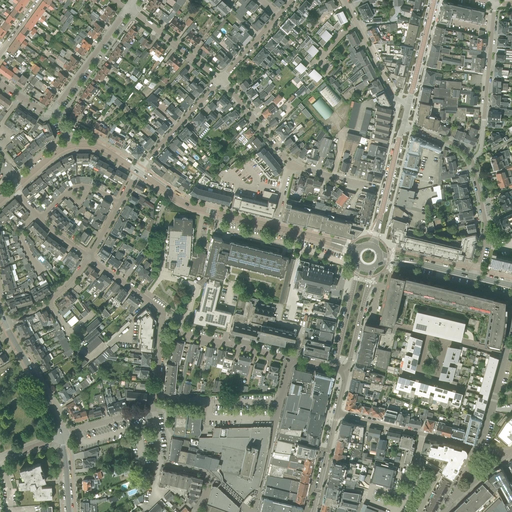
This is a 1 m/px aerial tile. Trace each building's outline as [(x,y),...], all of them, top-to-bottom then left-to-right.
[(19,2),(18,1),(16,0),(11,0),(12,1),(14,3),(12,6),(13,8),(15,9),(20,12),(24,6),(19,2)] [(220,11),(226,4),(224,2),(225,1),(223,0),(221,0),(215,6),(220,11)] [(238,14),(251,0),(238,0),(238,1),(241,4),(235,11),(238,14)] [(252,14),(258,7),(259,6),(258,6),(251,0),(238,14),(241,17),(248,10),(252,14)] [(308,8),(311,6),(310,5),(306,0),(300,6),(300,5),(298,7),(298,8),(303,13),(301,14),(306,19),(310,14),(305,10),(308,7),(308,8)] [(320,11),(335,3),(333,0),(329,0),(324,3),(325,4),(317,8),(315,10),(317,13),(320,12),(320,11)] [(369,3),(372,3),(371,0),(364,0),(362,1),(363,4),(358,7),(359,9),(359,10),(360,12),(361,13),(370,9),(369,9),(370,8),(369,3)] [(422,9),(423,3),(409,0),(407,0),(407,2),(413,4),(413,6),(422,9)] [(46,8),(48,5),(43,1),(38,7),(43,10),(45,7),(46,8)] [(154,9),(156,6),(150,2),(146,7),(154,13),(155,11),(154,9)] [(176,12),(181,6),(176,2),(172,8),(176,12)] [(482,17),(483,14),(484,11),(471,8),(457,4),(457,5),(453,4),(453,3),(448,2),(448,3),(446,3),(446,2),(442,2),(442,3),(441,3),(441,5),(441,8),(440,8),(438,15),(436,22),(437,22),(436,26),(444,28),(444,27),(444,26),(447,27),(448,24),(450,25),(452,18),(480,25),(481,21),(482,21),(483,17),(482,17)] [(329,11),(332,10),(337,7),(335,3),(320,11),(320,12),(317,13),(318,16),(322,14),(321,13),(328,10),(329,11)] [(225,15),(231,7),(229,5),(228,6),(226,4),(220,11),(225,15)] [(116,11),(108,5),(106,8),(105,7),(104,8),(102,9),(102,10),(103,11),(111,17),(116,11)] [(418,24),(421,9),(412,7),(412,8),(401,5),(400,10),(407,12),(407,15),(405,14),(405,17),(400,16),(399,19),(404,21),(418,24)] [(41,14),(44,11),(43,10),(38,7),(34,13),(39,17),(41,14)] [(15,18),(20,12),(15,9),(13,8),(11,11),(12,11),(10,14),(15,18)] [(370,9),(361,13),(364,20),(367,18),(367,19),(373,17),(372,16),(373,15),(372,14),(374,13),(374,9),(370,9)] [(270,17),(268,15),(263,10),(261,13),(262,14),(259,16),(257,18),(260,20),(261,18),(265,22),(270,17)] [(111,17),(103,11),(99,17),(107,23),(111,17)] [(304,19),(301,15),(301,14),(298,11),(295,14),(294,13),(289,18),(293,21),(295,23),(298,26),(304,19)] [(338,20),(333,27),(336,30),(337,30),(342,24),(342,23),(347,20),(342,11),(335,14),(338,20)] [(37,20),(39,17),(34,13),(29,19),(34,23),(36,20),(37,20)] [(161,16),(160,18),(167,24),(171,18),(164,13),(161,16)] [(244,20),(236,13),(234,15),(242,23),(244,20)] [(15,18),(10,14),(5,21),(6,21),(11,25),(15,18)] [(69,24),(74,17),(71,14),(68,18),(65,22),(69,24)] [(65,22),(68,18),(64,16),(60,22),(63,25),(65,22)] [(175,21),(177,19),(174,17),(168,25),(174,29),(179,23),(175,21)] [(11,25),(6,21),(2,18),(0,21),(0,26),(1,27),(6,31),(11,25)] [(259,29),(264,23),(260,20),(257,18),(254,20),(255,21),(251,26),(253,28),(255,25),(259,29)] [(32,26),(34,23),(29,19),(25,25),(30,29),(32,26)] [(219,31),(227,21),(224,19),(216,28),(219,31)] [(294,24),(292,22),(288,19),(285,23),(295,33),(297,34),(299,32),(293,26),(294,24)] [(416,32),(417,25),(404,22),(402,21),(402,24),(401,28),(404,29),(407,30),(416,32)] [(63,32),(69,24),(65,22),(63,25),(60,30),(63,32)] [(103,28),(99,25),(95,22),(94,25),(95,26),(93,29),(99,34),(103,28)] [(181,25),(179,23),(174,29),(179,33),(185,26),(182,24),(181,25)] [(248,29),(241,23),(238,27),(242,30),(240,32),(239,33),(240,33),(248,41),(252,36),(246,31),(248,29)] [(295,33),(285,23),(281,27),(287,33),(288,31),(295,37),(297,34),(295,33)] [(327,31),(329,29),(324,24),(315,33),(316,33),(317,32),(320,36),(323,38),(318,42),(322,46),(329,39),(328,38),(331,35),(327,31)] [(30,30),(30,29),(25,25),(20,31),(25,35),(26,35),(26,36),(28,33),(30,30)] [(131,28),(127,33),(133,38),(137,32),(134,30),(136,27),(133,25),(131,28)] [(444,30),(444,28),(436,26),(436,25),(434,32),(443,34),(443,33),(451,35),(452,32),(444,30)] [(377,28),(374,27),(367,31),(370,36),(377,33),(379,32),(377,28)] [(95,39),(99,34),(93,29),(91,28),(87,33),(95,39)] [(286,34),(280,29),(276,33),(287,42),(289,45),(293,41),(289,38),(288,39),(284,36),(286,34)] [(414,38),(416,32),(407,30),(404,29),(402,35),(403,36),(414,38)] [(80,32),(77,30),(75,32),(82,38),(84,35),(80,32)] [(195,36),(192,33),(193,32),(191,30),(188,34),(185,38),(190,42),(195,36)] [(248,41),(240,33),(239,33),(240,32),(237,30),(235,32),(236,32),(233,35),(244,45),(248,41)] [(23,38),(25,35),(20,31),(16,38),(21,42),(23,38)] [(359,42),(357,38),(354,31),(346,35),(352,46),(359,42)] [(442,36),(443,34),(434,32),(433,37),(450,41),(450,38),(442,36)] [(129,44),(133,38),(127,33),(123,39),(121,42),(124,44),(125,41),(129,44)] [(221,40),(213,33),(210,37),(213,40),(218,44),(221,40)] [(287,42),(276,33),(272,37),(278,42),(280,40),(285,45),(287,42)] [(380,38),(377,33),(370,36),(372,40),(373,42),(376,40),(380,38)] [(485,44),(485,38),(478,38),(478,35),(473,34),(472,39),(473,39),(470,39),(469,42),(485,44)] [(236,42),(228,35),(226,38),(227,39),(234,45),(236,42)] [(510,49),(511,49),(511,35),(506,35),(506,39),(498,39),(498,40),(497,40),(497,41),(498,42),(497,45),(502,45),(501,47),(510,47),(510,49)] [(138,42),(147,49),(151,43),(149,41),(145,38),(142,36),(138,42)] [(198,38),(195,36),(190,42),(195,46),(201,38),(199,36),(198,38)] [(413,45),(414,38),(403,36),(401,42),(413,45)] [(208,46),(213,40),(210,37),(205,43),(208,46)] [(19,45),(21,42),(16,38),(11,44),(19,49),(21,46),(19,45)] [(91,45),(87,42),(82,38),(78,43),(81,46),(87,50),(91,45)] [(281,46),(277,43),(275,41),(271,38),(268,42),(278,52),(281,55),(284,52),(280,49),(279,48),(281,46)] [(311,39),(311,38),(302,48),(303,47),(307,50),(307,51),(309,53),(305,57),(304,57),(309,61),(316,54),(315,53),(318,50),(314,46),(316,44),(318,45),(311,39)] [(239,49),(235,46),(234,45),(227,39),(224,42),(231,48),(228,50),(235,56),(238,52),(237,51),(239,49)] [(155,53),(160,46),(155,42),(149,50),(151,52),(152,50),(155,53)] [(278,52),(268,42),(264,46),(270,51),(271,50),(276,54),(278,52)] [(32,50),(26,45),(22,43),(21,45),(31,52),(32,50)] [(211,48),(208,46),(205,43),(201,47),(207,53),(211,48)] [(430,49),(430,50),(439,52),(441,52),(445,53),(446,50),(442,49),(442,46),(440,45),(436,44),(431,43),(430,49)] [(16,53),(19,49),(11,44),(7,50),(11,53),(12,54),(15,55),(16,56),(17,54),(16,53)] [(124,51),(120,48),(122,46),(120,44),(118,47),(117,46),(113,52),(119,57),(124,51)] [(410,55),(412,48),(404,46),(396,46),(393,45),(393,53),(402,53),(410,55)] [(83,56),(87,50),(81,46),(79,49),(77,47),(75,50),(83,56)] [(160,46),(155,53),(154,54),(159,58),(165,50),(160,46)] [(269,53),(267,51),(263,47),(259,51),(270,61),(273,64),(276,61),(273,58),(268,54),(269,53)] [(366,56),(363,49),(356,52),(354,49),(351,52),(354,59),(357,57),(359,60),(366,56)] [(145,60),(150,53),(146,50),(140,56),(145,60)] [(429,54),(428,60),(437,62),(438,59),(438,58),(442,59),(442,57),(442,56),(440,55),(441,52),(439,52),(430,50),(429,54)] [(231,60),(227,57),(221,51),(217,55),(227,64),(231,60)] [(270,61),(259,51),(256,55),(262,61),(263,59),(268,63),(270,61)] [(115,62),(119,57),(113,52),(109,58),(107,61),(110,62),(112,60),(115,62)] [(442,56),(442,57),(442,59),(438,58),(438,59),(441,60),(441,62),(458,66),(463,67),(464,56),(461,55),(453,55),(445,53),(441,52),(440,55),(442,56)] [(480,57),(480,53),(469,52),(469,54),(476,56),(476,57),(472,57),(472,64),(483,64),(483,58),(484,58),(480,57)] [(408,65),(410,55),(402,53),(393,53),(388,53),(385,53),(382,53),(382,57),(381,56),(380,56),(383,61),(396,63),(397,62),(408,65)] [(511,58),(504,58),(505,54),(497,53),(497,54),(496,55),(496,56),(496,57),(496,60),(500,60),(500,62),(511,62),(511,58)] [(15,60),(21,64),(24,59),(19,55),(15,60)] [(79,61),(75,58),(71,55),(69,58),(71,59),(69,62),(75,67),(79,61)] [(171,65),(176,59),(171,55),(165,63),(167,65),(168,63),(171,65)] [(227,64),(217,55),(215,57),(213,59),(217,63),(218,63),(223,68),(227,64)] [(261,61),(262,61),(256,55),(252,60),(258,65),(259,63),(264,68),(266,65),(261,61)] [(333,58),(339,64),(341,61),(335,55),(333,58)] [(302,72),(306,67),(300,62),(302,61),(297,56),(293,60),(293,61),(294,60),(298,64),(295,68),(292,72),(291,71),(296,76),(300,80),(307,72),(306,72),(304,74),(302,72)] [(362,65),(369,62),(366,56),(359,60),(360,61),(355,65),(356,66),(358,69),(362,65)] [(181,63),(176,59),(171,65),(169,69),(172,71),(173,69),(175,71),(181,63)] [(428,60),(426,66),(431,67),(439,69),(441,62),(441,60),(438,59),(437,62),(428,60)] [(155,68),(160,62),(157,60),(152,66),(153,66),(148,72),(151,75),(156,69),(155,68)] [(7,69),(9,67),(5,64),(6,63),(4,61),(2,65),(1,64),(0,66),(0,71),(4,74),(7,69)] [(75,67),(69,62),(67,61),(65,64),(63,67),(71,72),(75,67)] [(405,76),(408,65),(397,62),(396,63),(383,61),(388,72),(405,76)] [(110,70),(108,68),(107,67),(108,64),(106,62),(104,65),(100,71),(106,75),(110,70)] [(361,75),(365,73),(373,69),(370,63),(363,67),(358,71),(349,79),(352,83),(361,76),(361,75)] [(334,76),(342,68),(339,64),(331,73),(334,76)] [(509,69),(509,67),(510,67),(510,64),(503,64),(503,66),(495,65),(494,71),(511,72),(511,69),(509,70),(509,69)] [(35,74),(40,67),(36,65),(31,71),(35,74)] [(185,67),(179,74),(187,81),(190,78),(185,74),(188,71),(185,67)] [(131,73),(139,77),(142,73),(134,68),(131,73)] [(10,79),(14,73),(7,69),(4,74),(10,79)] [(319,78),(321,76),(313,69),(312,70),(311,69),(307,73),(313,79),(307,87),(306,86),(311,92),(323,80),(322,81),(319,78)] [(367,81),(372,78),(377,76),(373,69),(365,73),(367,75),(361,78),(363,81),(356,85),(354,87),(358,91),(368,83),(367,81)] [(272,80),(277,75),(274,72),(275,72),(273,70),(268,75),(270,77),(270,78),(272,80)] [(442,74),(430,71),(426,70),(424,76),(440,80),(442,74)] [(102,81),(106,75),(100,71),(95,76),(96,77),(94,79),(96,81),(98,78),(102,81)] [(67,78),(63,75),(59,72),(57,75),(59,76),(57,79),(63,83),(67,78)] [(402,88),(405,76),(388,72),(395,86),(402,88)] [(16,83),(19,78),(17,76),(14,73),(10,79),(16,83)] [(27,78),(25,77),(22,75),(20,78),(19,78),(16,83),(22,87),(26,82),(25,82),(27,78)] [(160,79),(167,84),(170,80),(164,75),(160,79)] [(461,82),(456,81),(440,80),(424,76),(423,83),(434,86),(435,83),(439,84),(438,87),(459,90),(460,90),(461,82)] [(35,77),(29,84),(29,85),(33,87),(39,79),(35,77)] [(59,89),(63,83),(57,79),(54,82),(53,81),(51,83),(55,86),(59,89)] [(368,90),(381,84),(378,79),(371,82),(372,84),(367,87),(368,90)] [(39,81),(38,82),(43,85),(42,85),(46,88),(48,86),(40,80),(39,81)] [(198,84),(193,80),(190,84),(200,93),(204,89),(203,88),(206,85),(201,81),(198,84)] [(249,85),(248,83),(245,80),(239,84),(243,90),(249,85)] [(98,85),(95,83),(92,81),(90,84),(90,83),(86,89),(92,94),(95,96),(99,90),(96,88),(98,85)] [(137,81),(134,87),(139,90),(142,84),(137,81)] [(258,90),(256,87),(259,84),(257,81),(248,89),(249,90),(246,92),(250,98),(256,93),(256,92),(258,90)] [(270,81),(269,83),(270,83),(264,90),(268,93),(275,85),(270,81)] [(340,85),(336,81),(331,84),(335,89),(337,88),(340,85)] [(190,84),(188,86),(192,90),(191,92),(196,97),(200,93),(190,84)] [(327,84),(319,92),(332,107),(340,100),(327,84)] [(384,90),(383,88),(381,84),(368,90),(365,93),(365,94),(370,92),(370,93),(372,91),(374,95),(375,95),(384,90)] [(303,85),(294,94),(297,97),(303,91),(305,92),(305,91),(307,89),(303,85)] [(346,94),(353,87),(352,86),(344,92),(346,94)] [(459,90),(438,87),(434,87),(433,89),(422,86),(420,93),(432,96),(432,102),(434,102),(435,102),(440,103),(457,105),(459,90)] [(158,87),(153,93),(156,95),(162,90),(158,87)] [(55,94),(51,91),(47,89),(45,91),(43,94),(45,95),(51,100),(55,94)] [(88,99),(92,94),(86,89),(82,95),(80,98),(83,100),(85,97),(88,99)] [(179,95),(189,105),(194,100),(188,95),(186,97),(184,95),(185,94),(178,89),(176,92),(179,95)] [(384,90),(375,95),(376,97),(375,98),(378,102),(379,102),(380,104),(387,105),(390,104),(383,90),(384,90)] [(463,90),(463,94),(466,94),(466,95),(465,103),(476,104),(477,96),(473,96),(473,94),(473,92),(473,91),(472,91),(463,90)] [(264,91),(256,98),(252,101),(256,107),(263,102),(261,99),(267,95),(264,91)] [(152,93),(146,100),(151,105),(155,109),(159,105),(157,103),(155,102),(156,101),(158,98),(157,97),(152,93)] [(432,96),(420,93),(419,100),(428,101),(432,102),(432,96)] [(278,94),(272,101),(276,104),(282,98),(278,94)] [(47,106),(51,100),(45,95),(42,98),(41,97),(39,100),(47,106)] [(113,95),(106,103),(109,106),(116,97),(113,95)] [(189,105),(179,95),(178,97),(182,101),(180,104),(185,109),(189,105)] [(217,106),(219,103),(224,107),(222,109),(225,112),(228,109),(225,106),(229,101),(223,95),(217,101),(215,104),(212,102),(208,106),(212,111),(217,106)] [(268,99),(263,103),(265,106),(271,101),(274,97),(272,95),(268,99)] [(7,107),(11,102),(7,99),(5,97),(0,104),(4,106),(2,108),(5,111),(7,107)] [(311,105),(325,120),(333,112),(320,97),(311,105)] [(84,106),(82,105),(80,104),(82,101),(79,100),(77,103),(77,102),(74,108),(80,112),(82,113),(84,110),(82,109),(84,106)] [(417,117),(415,124),(425,126),(425,127),(428,128),(430,128),(430,129),(437,130),(438,126),(439,119),(434,118),(433,118),(434,117),(433,117),(430,117),(431,114),(428,114),(428,113),(430,113),(430,111),(428,110),(430,104),(419,102),(417,108),(416,112),(416,114),(417,114),(417,117)] [(183,112),(179,108),(177,106),(175,109),(171,104),(169,107),(179,116),(183,112)] [(278,111),(275,107),(273,104),(265,109),(262,112),(263,113),(262,114),(265,118),(266,117),(269,115),(271,113),(273,115),(275,113),(276,112),(278,111)] [(391,109),(386,108),(385,108),(385,107),(381,106),(381,107),(375,105),(375,106),(376,106),(375,111),(390,115),(390,114),(392,115),(393,114),(394,113),(394,112),(394,111),(393,110),(392,110),(391,109)] [(16,119),(22,111),(21,110),(21,109),(18,107),(12,114),(15,116),(14,117),(16,119)] [(179,116),(169,107),(167,109),(164,112),(171,118),(172,117),(175,120),(179,116)] [(445,112),(455,113),(456,113),(456,117),(459,117),(460,107),(457,108),(457,107),(450,107),(440,107),(439,119),(439,123),(440,123),(437,131),(446,135),(449,126),(447,125),(450,119),(445,117),(445,112)] [(465,115),(466,108),(465,108),(460,107),(459,117),(456,117),(455,120),(465,121),(465,115)] [(502,109),(500,108),(489,107),(488,119),(500,121),(501,111),(502,111),(502,109)] [(77,118),(80,112),(74,108),(70,115),(69,118),(72,119),(73,116),(77,118)] [(279,118),(281,117),(279,114),(280,114),(283,112),(279,108),(278,110),(278,111),(276,112),(275,113),(273,115),(272,116),(274,118),(269,122),(269,123),(272,127),(276,124),(278,123),(281,120),(279,118)] [(473,116),(474,109),(466,108),(465,115),(473,116)] [(234,119),(235,118),(239,114),(239,113),(238,112),(237,112),(235,109),(231,113),(230,112),(222,118),(221,117),(212,126),(215,129),(219,126),(228,119),(231,123),(234,120),(234,119)] [(27,114),(27,113),(24,111),(23,112),(22,111),(16,119),(16,120),(20,123),(20,122),(21,123),(22,121),(23,120),(27,114)] [(165,117),(159,112),(158,111),(155,113),(161,118),(163,119),(165,117)] [(207,121),(210,118),(213,120),(217,116),(211,111),(206,117),(206,115),(205,114),(204,114),(203,115),(200,112),(196,116),(207,126),(210,124),(207,121)] [(388,121),(389,118),(390,119),(391,116),(390,115),(375,111),(374,113),(376,113),(374,119),(375,120),(374,125),(388,129),(389,124),(388,123),(388,121)] [(32,117),(31,116),(31,115),(28,113),(27,113),(27,114),(23,120),(27,123),(32,117)] [(31,128),(37,120),(35,119),(36,119),(36,118),(32,116),(32,117),(27,123),(30,126),(29,127),(31,128)] [(207,126),(196,116),(192,120),(198,126),(201,128),(202,127),(204,129),(207,126)] [(243,118),(239,121),(232,127),(234,129),(239,126),(240,128),(247,122),(243,118)] [(161,124),(160,122),(157,119),(155,121),(165,131),(169,127),(163,122),(161,124)] [(165,131),(155,121),(153,120),(151,122),(158,128),(156,130),(161,135),(165,131)] [(112,133),(117,125),(118,122),(117,121),(114,124),(113,125),(110,131),(112,133)] [(279,134),(291,125),(293,123),(290,121),(283,127),(281,125),(275,130),(279,134)] [(51,130),(48,123),(45,124),(44,123),(42,124),(41,122),(37,128),(40,130),(44,128),(46,132),(46,133),(51,130)] [(98,134),(102,127),(99,125),(100,124),(97,122),(92,131),(98,134)] [(155,130),(151,126),(151,127),(148,124),(145,126),(153,133),(155,130)] [(473,128),(474,125),(472,124),(471,127),(470,127),(467,133),(466,133),(462,141),(468,143),(474,128),(473,128)] [(293,128),(291,125),(279,134),(282,139),(286,136),(289,134),(287,132),(293,128)] [(387,137),(388,131),(389,129),(388,129),(374,125),(374,126),(375,126),(373,133),(374,133),(373,139),(386,142),(388,137),(387,137)] [(458,125),(455,133),(453,137),(460,140),(463,132),(459,130),(461,127),(458,125)] [(475,137),(478,130),(475,129),(476,126),(474,125),(473,128),(474,128),(468,143),(474,145),(477,137),(475,137)] [(153,133),(145,126),(143,129),(150,136),(153,133)] [(104,137),(109,129),(106,127),(105,129),(102,127),(98,134),(104,137)] [(198,141),(190,134),(192,132),(186,127),(182,131),(195,143),(198,141)] [(250,127),(245,131),(244,131),(237,139),(240,141),(244,137),(247,139),(248,138),(254,133),(254,132),(254,131),(253,130),(252,130),(250,127)] [(319,143),(326,133),(323,128),(316,138),(318,140),(317,142),(319,143)] [(55,138),(51,130),(46,133),(46,132),(45,133),(44,134),(42,132),(38,136),(39,138),(45,144),(45,145),(48,142),(48,141),(49,140),(51,139),(51,140),(55,139),(55,138)] [(114,143),(119,133),(120,133),(116,131),(113,134),(112,133),(109,140),(114,143)] [(155,142),(151,138),(149,136),(148,138),(140,131),(138,133),(151,146),(155,142)] [(195,143),(182,131),(178,135),(187,144),(189,142),(194,147),(197,145),(195,143)] [(151,146),(138,133),(136,132),(135,134),(142,140),(140,143),(144,147),(148,150),(151,146)] [(238,134),(236,132),(228,140),(231,142),(238,134)] [(503,139),(502,137),(503,136),(503,135),(504,135),(503,134),(503,133),(502,133),(501,133),(500,134),(499,132),(497,132),(496,134),(495,133),(493,133),(492,133),(491,136),(489,136),(489,140),(490,143),(491,143),(492,142),(493,144),(492,145),(494,143),(495,144),(498,142),(503,139)] [(128,136),(126,135),(125,137),(119,133),(114,143),(120,146),(121,143),(124,145),(125,143),(126,140),(128,136)] [(325,158),(331,139),(326,133),(319,143),(316,146),(314,148),(317,149),(320,150),(319,155),(325,158)] [(358,143),(361,137),(361,136),(359,136),(352,134),(347,133),(345,140),(358,143)] [(257,137),(256,137),(255,138),(253,135),(250,139),(245,144),(247,145),(249,144),(255,151),(257,150),(261,147),(259,145),(261,143),(257,137)] [(293,142),(295,141),(293,138),(295,138),(293,135),(290,138),(284,142),(288,147),(294,142),(293,142)] [(20,141),(16,136),(11,140),(13,142),(15,144),(16,145),(20,141)] [(422,140),(422,139),(419,138),(410,136),(409,141),(421,144),(422,140)] [(182,143),(180,140),(176,137),(172,142),(183,152),(184,151),(185,150),(180,145),(182,143)] [(45,144),(39,138),(35,141),(40,147),(39,147),(41,149),(44,146),(44,145),(45,144)] [(40,147),(35,141),(34,140),(30,144),(35,150),(36,151),(39,149),(39,148),(39,147),(40,147)] [(145,150),(140,146),(134,141),(133,140),(129,145),(125,149),(128,153),(129,151),(133,148),(141,154),(145,150)] [(183,152),(172,142),(168,146),(174,152),(176,150),(181,154),(183,152)] [(301,151),(299,148),(304,145),(302,142),(297,146),(296,144),(289,149),(293,154),(294,153),(296,156),(300,153),(299,152),(301,151)] [(35,150),(30,144),(29,143),(24,146),(26,148),(25,148),(26,149),(27,149),(32,155),(34,153),(35,152),(34,151),(35,150)] [(371,144),(370,149),(372,149),(370,156),(373,156),(374,155),(375,156),(375,155),(379,156),(384,157),(385,153),(386,148),(377,145),(371,144)] [(311,162),(314,148),(316,146),(312,146),(312,145),(310,154),(307,153),(303,159),(306,160),(306,161),(306,162),(309,162),(309,161),(311,162)] [(417,159),(420,148),(408,146),(405,156),(417,159)] [(263,147),(256,153),(260,157),(261,156),(260,156),(266,151),(266,150),(263,147)] [(304,147),(301,152),(298,156),(302,159),(308,150),(304,147)] [(361,153),(363,149),(357,147),(353,158),(355,159),(359,160),(361,153)] [(133,148),(129,151),(136,158),(138,158),(141,154),(133,148)] [(172,154),(170,152),(166,148),(162,153),(168,158),(175,164),(178,160),(174,158),(175,156),(172,154)] [(32,155),(27,149),(26,149),(22,153),(27,159),(28,160),(31,157),(31,156),(32,155)] [(266,151),(260,156),(261,156),(264,160),(270,154),(267,150),(266,151)] [(504,151),(497,153),(498,156),(492,158),(493,163),(493,164),(495,170),(498,169),(498,168),(500,167),(504,166),(509,165),(504,151)] [(328,152),(325,165),(331,167),(333,160),(331,159),(332,153),(328,152)] [(27,159),(22,153),(18,156),(23,162),(24,163),(27,161),(27,160),(26,160),(27,159)] [(88,162),(90,154),(88,154),(88,153),(82,153),(82,161),(82,164),(88,164),(88,162)] [(166,161),(168,158),(162,153),(158,157),(164,163),(170,167),(172,164),(166,161)] [(342,161),(340,170),(345,171),(347,170),(347,167),(348,167),(349,164),(349,163),(350,159),(348,158),(349,154),(348,154),(344,153),(342,161)] [(374,160),(369,158),(366,158),(367,155),(361,153),(359,160),(368,162),(382,165),(384,159),(383,159),(375,157),(374,160)] [(94,167),(98,159),(99,157),(93,154),(93,155),(90,154),(88,162),(88,164),(88,165),(93,168),(94,167)] [(270,154),(264,160),(267,163),(273,158),(270,154)] [(75,161),(73,156),(72,155),(67,157),(70,165),(71,168),(76,166),(76,164),(75,162),(76,162),(75,161)] [(456,169),(455,161),(455,160),(454,155),(446,157),(447,162),(448,166),(447,166),(449,171),(441,172),(441,175),(445,175),(453,174),(453,173),(456,173),(455,169),(456,169)] [(23,162),(18,156),(13,160),(19,167),(22,165),(22,164),(22,163),(23,162)] [(416,164),(417,159),(405,156),(404,161),(416,164)] [(70,165),(67,157),(61,159),(62,160),(61,160),(65,169),(68,168),(67,166),(70,165)] [(205,162),(207,164),(210,166),(213,162),(209,158),(205,162)] [(273,158),(267,163),(270,167),(276,161),(273,158)] [(99,169),(103,162),(98,159),(94,167),(99,169)] [(180,175),(174,171),(171,169),(169,169),(168,168),(167,169),(160,162),(156,159),(152,163),(153,165),(151,168),(156,172),(156,173),(173,185),(180,175)] [(65,169),(61,160),(60,161),(59,161),(55,164),(59,171),(61,173),(66,170),(65,169)] [(366,168),(368,162),(359,160),(357,166),(356,170),(358,170),(371,173),(370,175),(371,175),(370,177),(381,179),(382,173),(380,173),(381,172),(366,168)] [(276,161),(270,167),(273,171),(279,166),(280,165),(276,161)] [(415,165),(416,164),(404,161),(403,166),(417,170),(418,165),(415,165)] [(108,166),(108,165),(108,164),(103,162),(99,169),(104,172),(108,166)] [(381,172),(382,165),(368,162),(366,168),(381,172)] [(201,172),(203,173),(203,174),(206,171),(206,170),(198,163),(195,167),(201,172)] [(59,171),(55,164),(50,167),(55,174),(59,171)] [(111,172),(113,168),(114,167),(110,165),(109,166),(108,165),(108,166),(104,172),(104,174),(109,176),(111,172)] [(273,171),(272,171),(272,172),(275,175),(282,170),(279,166),(273,171)] [(504,171),(501,172),(496,173),(497,176),(496,176),(498,180),(511,176),(510,170),(511,168),(511,166),(504,168),(504,171)] [(56,177),(55,174),(50,167),(45,171),(50,177),(52,180),(56,177)] [(116,183),(118,180),(122,172),(117,169),(114,174),(111,172),(109,176),(108,178),(116,183)] [(417,173),(402,169),(401,175),(412,177),(413,176),(415,177),(417,173)] [(191,180),(187,177),(184,175),(187,171),(184,170),(180,175),(173,185),(182,190),(184,186),(188,189),(191,184),(189,183),(191,180)] [(370,175),(371,173),(358,170),(358,171),(357,176),(360,177),(360,178),(369,180),(370,177),(371,175),(370,175)] [(52,180),(50,177),(45,171),(42,173),(43,174),(41,175),(46,182),(48,184),(49,183),(52,181),(52,180)] [(215,177),(206,171),(203,174),(212,180),(215,177)] [(123,183),(127,177),(128,175),(122,172),(118,180),(123,183)] [(454,176),(453,174),(445,175),(446,178),(451,177),(452,181),(456,180),(457,183),(460,182),(468,180),(467,173),(454,176)] [(307,187),(310,180),(307,179),(306,179),(306,178),(300,175),(298,180),(297,179),(296,183),(295,182),(292,189),(297,191),(298,187),(302,188),(302,190),(304,192),(306,187),(307,187)] [(411,183),(412,177),(401,175),(399,180),(411,183)] [(511,175),(511,176),(498,180),(499,184),(500,184),(501,187),(509,184),(510,188),(511,187),(511,175)] [(48,186),(45,183),(40,177),(36,180),(41,187),(43,189),(48,186)] [(320,188),(320,186),(322,181),(313,179),(313,181),(310,180),(307,187),(306,187),(304,192),(308,195),(309,192),(313,193),(314,187),(320,188)] [(41,187),(36,180),(31,184),(38,192),(43,189),(41,187)] [(410,188),(411,183),(399,180),(398,186),(410,188)] [(145,188),(137,183),(134,189),(137,191),(137,192),(146,197),(147,194),(143,191),(145,188)] [(465,183),(460,184),(460,183),(450,184),(450,188),(457,187),(458,191),(467,189),(465,183)] [(38,192),(31,184),(27,188),(32,194),(34,196),(38,192)] [(329,200),(330,195),(332,187),(326,185),(325,190),(323,190),(320,202),(316,201),(314,208),(321,209),(324,205),(325,204),(324,203),(325,199),(329,200)] [(442,201),(440,185),(437,186),(433,187),(434,192),(437,191),(439,197),(435,198),(435,197),(431,198),(432,203),(442,201)] [(194,186),(189,193),(194,197),(198,188),(194,186)] [(413,202),(414,197),(412,197),(414,189),(410,188),(398,186),(394,202),(410,206),(411,201),(413,202)] [(32,194),(27,188),(27,187),(22,191),(27,197),(26,198),(28,201),(34,196),(32,194)] [(198,188),(194,197),(201,198),(203,190),(198,188)] [(336,201),(342,192),(343,191),(338,188),(335,192),(334,191),(331,195),(333,196),(332,198),(336,201)] [(468,196),(467,189),(458,191),(459,195),(452,196),(453,199),(468,196)] [(234,196),(231,206),(272,216),(274,207),(274,206),(275,201),(276,197),(277,197),(277,194),(263,190),(261,198),(268,200),(266,204),(234,196)] [(507,192),(503,194),(499,196),(501,201),(500,201),(501,204),(511,198),(511,190),(507,193),(507,192)] [(341,214),(352,198),(355,194),(345,191),(343,193),(348,197),(341,206),(335,201),(331,207),(328,211),(335,213),(341,214)] [(373,200),(375,194),(361,191),(361,193),(366,195),(365,198),(373,200)] [(341,206),(348,197),(343,193),(342,192),(336,201),(335,201),(341,206)] [(131,195),(128,200),(133,203),(132,206),(134,207),(135,204),(137,201),(143,204),(144,203),(146,205),(152,209),(154,206),(140,196),(138,199),(136,197),(131,195)] [(373,200),(365,198),(359,196),(357,199),(362,200),(362,203),(372,206),(373,200)] [(15,198),(10,202),(16,208),(17,210),(22,206),(20,205),(15,198)] [(469,198),(464,199),(454,201),(455,204),(457,204),(459,213),(463,212),(468,211),(468,209),(471,208),(469,198)] [(511,198),(501,204),(502,206),(503,205),(505,210),(511,206),(511,198)] [(103,199),(101,204),(100,205),(107,209),(111,203),(103,199)] [(46,202),(44,200),(40,204),(41,205),(44,208),(46,207),(49,205),(48,204),(46,202)] [(359,224),(346,220),(332,217),(333,213),(312,208),(313,207),(296,203),(286,201),(281,220),(354,238),(363,229),(365,223),(360,222),(359,224)] [(16,208),(10,202),(6,206),(11,212),(14,210),(16,212),(17,213),(19,212),(17,210),(16,208)] [(370,212),(372,206),(362,203),(356,202),(356,205),(362,206),(361,209),(370,212)] [(107,210),(107,209),(100,205),(98,203),(95,209),(96,210),(97,210),(98,211),(99,211),(105,214),(106,215),(108,211),(107,210)] [(133,208),(131,207),(126,204),(123,209),(136,217),(138,214),(132,210),(133,208)] [(11,212),(6,206),(2,210),(3,211),(9,218),(13,214),(11,212)] [(408,214),(408,215),(398,207),(393,206),(391,214),(392,214),(391,217),(392,218),(391,221),(391,220),(391,221),(390,222),(389,224),(388,224),(389,225),(389,224),(392,225),(392,227),(404,230),(404,229),(405,230),(405,229),(406,229),(406,228),(405,228),(406,225),(405,225),(407,220),(408,219),(409,219),(412,217),(408,214)] [(54,220),(62,211),(58,207),(50,216),(54,220)] [(86,210),(84,209),(82,207),(81,207),(81,208),(78,210),(76,212),(74,214),(77,216),(79,213),(83,215),(86,210)] [(136,217),(123,209),(120,215),(127,218),(129,216),(135,220),(136,217)] [(369,218),(370,212),(361,209),(360,212),(361,212),(361,216),(369,218)] [(106,215),(105,214),(99,211),(98,211),(97,210),(96,210),(93,215),(99,218),(103,220),(106,215)] [(471,210),(468,211),(463,212),(459,213),(454,214),(455,216),(458,215),(459,215),(460,221),(473,218),(471,210)] [(9,219),(9,218),(3,211),(0,213),(0,216),(3,219),(4,221),(5,223),(9,219)] [(58,224),(66,216),(66,215),(62,211),(54,220),(58,224)] [(511,213),(500,219),(504,228),(505,227),(507,231),(511,228),(511,213)] [(98,221),(99,218),(93,215),(92,214),(89,220),(90,221),(90,222),(89,223),(91,224),(99,229),(102,223),(98,221)] [(369,218),(361,216),(359,215),(359,218),(360,218),(359,222),(360,222),(365,223),(368,224),(369,218)] [(68,222),(70,220),(68,218),(66,216),(58,224),(62,228),(68,222)] [(127,220),(124,218),(120,216),(117,221),(131,229),(131,228),(130,227),(131,225),(125,222),(127,220)] [(153,220),(148,216),(147,219),(145,222),(148,224),(151,226),(153,220)] [(165,261),(165,267),(167,267),(167,268),(172,269),(171,273),(180,275),(180,273),(188,275),(188,274),(196,276),(196,273),(199,262),(206,263),(208,254),(205,254),(205,251),(201,251),(201,253),(190,250),(192,219),(174,218),(173,226),(168,226),(168,230),(169,230),(168,252),(167,252),(166,261),(165,261)] [(74,228),(72,226),(74,224),(75,223),(70,219),(70,220),(68,222),(62,228),(66,231),(65,231),(70,235),(72,233),(73,234),(76,229),(78,227),(79,225),(77,224),(74,228)] [(33,232),(39,226),(35,222),(34,223),(32,221),(27,227),(28,229),(29,227),(33,231),(33,232)] [(86,228),(88,225),(87,224),(82,221),(79,225),(78,227),(81,229),(82,229),(83,227),(86,228)] [(131,229),(117,221),(113,227),(120,231),(122,228),(128,231),(127,232),(131,234),(133,230),(132,229),(131,229)] [(474,224),(469,225),(466,226),(467,232),(468,234),(472,233),(471,231),(476,231),(474,224)] [(37,235),(43,230),(39,226),(33,232),(33,231),(31,233),(33,235),(35,233),(37,235)] [(130,236),(120,231),(113,227),(111,232),(118,236),(119,234),(124,237),(125,236),(129,239),(130,236)] [(432,255),(435,243),(405,236),(404,241),(401,240),(404,230),(392,227),(390,233),(393,234),(391,240),(397,242),(396,245),(403,246),(402,248),(432,255)] [(451,239),(426,233),(420,231),(408,228),(408,231),(406,230),(406,233),(407,233),(408,232),(451,242),(451,243),(459,245),(460,243),(454,241),(454,240),(457,241),(463,239),(464,236),(451,239)] [(89,238),(90,237),(89,236),(90,235),(86,232),(84,231),(81,236),(80,235),(80,234),(78,233),(79,231),(76,229),(73,234),(76,236),(79,238),(78,240),(82,242),(82,241),(85,242),(86,240),(88,238),(89,238)] [(47,234),(43,230),(37,235),(42,240),(47,234)] [(458,248),(435,243),(432,255),(455,260),(456,258),(463,260),(464,257),(471,258),(475,244),(474,244),(474,240),(477,240),(476,233),(464,236),(463,239),(462,241),(460,253),(457,252),(458,248)] [(113,244),(115,240),(116,239),(109,235),(105,242),(110,244),(115,248),(117,246),(115,244),(114,245),(113,244)] [(46,248),(51,240),(52,239),(47,236),(43,242),(42,243),(45,246),(44,248),(45,249),(46,248)] [(199,262),(196,273),(203,275),(204,275),(219,279),(222,280),(226,267),(225,266),(224,266),(225,261),(283,276),(285,268),(286,268),(288,258),(285,257),(281,256),(281,255),(221,240),(222,238),(213,236),(208,254),(206,263),(199,262)] [(52,249),(57,242),(52,239),(51,240),(46,248),(48,250),(50,247),(52,249)] [(57,252),(61,246),(57,242),(52,249),(50,251),(52,252),(51,253),(55,255),(57,252)] [(106,250),(110,244),(105,242),(97,254),(105,260),(110,253),(106,250)] [(66,249),(61,246),(57,252),(55,255),(54,256),(60,260),(62,256),(61,255),(63,253),(66,249)] [(112,264),(121,252),(124,248),(121,246),(118,250),(114,256),(112,254),(107,261),(112,264)] [(41,255),(36,249),(32,252),(34,255),(35,254),(38,257),(41,255)] [(67,265),(75,253),(71,250),(66,256),(68,258),(65,263),(67,265)] [(10,256),(8,251),(5,252),(0,253),(0,259),(6,258),(10,256)] [(124,254),(121,252),(112,264),(117,268),(122,261),(120,260),(124,254)] [(78,260),(80,256),(75,253),(67,265),(66,266),(71,269),(72,267),(75,269),(80,262),(78,260)] [(136,261),(134,263),(138,265),(140,262),(143,258),(144,257),(140,254),(136,261)] [(511,260),(492,255),(490,264),(493,264),(493,266),(500,268),(500,266),(502,267),(502,268),(506,269),(506,267),(509,268),(508,270),(511,270),(511,260)] [(12,262),(10,257),(10,256),(6,258),(0,259),(0,264),(0,265),(12,262)] [(290,258),(278,303),(285,304),(289,286),(288,286),(295,259),(290,258)] [(122,265),(119,269),(124,273),(127,269),(129,267),(130,268),(133,264),(126,259),(124,262),(122,265)] [(299,260),(293,288),(302,290),(303,290),(302,294),(321,298),(322,294),(323,294),(323,291),(328,292),(329,287),(335,289),(337,278),(331,277),(332,272),(328,270),(328,268),(323,267),(324,266),(308,262),(299,260)] [(139,265),(135,271),(138,273),(137,275),(143,279),(145,277),(146,277),(145,278),(147,280),(150,282),(153,277),(150,275),(148,274),(147,274),(149,272),(146,270),(150,264),(148,262),(147,261),(143,267),(139,265)] [(52,268),(51,266),(49,263),(45,266),(45,267),(47,269),(48,269),(49,271),(50,270),(51,271),(53,269),(52,268)] [(12,264),(8,265),(1,267),(2,273),(12,270),(14,269),(12,264)] [(55,266),(53,269),(51,271),(55,275),(58,277),(60,275),(57,273),(57,272),(56,271),(58,269),(55,266)] [(88,277),(94,269),(89,266),(84,273),(89,276),(88,277)] [(96,271),(94,269),(88,277),(86,280),(91,284),(94,278),(98,274),(95,272),(96,271)] [(12,270),(2,273),(1,273),(2,279),(14,276),(12,270)] [(98,288),(107,276),(102,273),(97,280),(94,278),(91,284),(87,289),(90,290),(94,285),(98,288)] [(506,301),(463,291),(441,285),(441,286),(434,285),(435,284),(392,274),(381,321),(402,326),(408,300),(484,318),(478,344),(502,350),(504,340),(505,337),(505,333),(506,330),(506,328),(507,325),(507,320),(507,318),(508,315),(508,312),(508,309),(506,308),(506,301)] [(196,309),(194,316),(198,317),(199,318),(200,319),(199,323),(205,324),(206,321),(206,322),(210,323),(225,326),(226,320),(229,321),(231,313),(214,309),(217,297),(220,285),(220,284),(218,284),(219,279),(204,275),(203,278),(203,279),(200,281),(199,281),(202,284),(205,282),(206,282),(205,285),(204,288),(204,290),(203,293),(200,305),(199,310),(196,309)] [(15,281),(14,276),(2,279),(4,284),(15,282),(15,281)] [(107,286),(112,279),(107,276),(98,288),(101,290),(105,284),(107,286)] [(48,287),(49,286),(46,281),(43,283),(40,285),(42,288),(46,295),(51,292),(48,287)] [(16,287),(15,282),(4,284),(5,290),(16,287)] [(119,286),(119,285),(115,282),(104,297),(106,299),(112,291),(114,292),(117,294),(123,289),(119,286)] [(42,288),(40,285),(35,288),(41,298),(46,295),(42,288)] [(35,288),(30,291),(32,294),(36,301),(41,298),(35,288)] [(119,304),(128,292),(126,291),(127,290),(123,288),(123,289),(117,294),(113,298),(112,299),(115,301),(117,303),(115,305),(118,307),(120,304),(119,304)] [(76,300),(72,295),(68,292),(64,296),(71,303),(72,304),(76,300)] [(33,303),(31,298),(30,295),(29,295),(28,294),(26,293),(24,293),(25,296),(27,304),(33,303)] [(130,304),(135,297),(131,293),(122,305),(124,307),(128,302),(130,304)] [(22,306),(19,298),(19,295),(13,296),(14,299),(16,307),(22,306)] [(71,303),(64,296),(62,297),(63,299),(61,301),(69,309),(71,308),(69,305),(71,303)] [(131,313),(137,304),(140,300),(135,297),(130,304),(132,305),(129,311),(131,313)] [(268,306),(258,303),(259,299),(248,297),(247,302),(246,301),(243,315),(235,313),(232,327),(231,327),(230,331),(231,332),(255,338),(255,341),(256,341),(258,339),(292,347),(295,333),(264,326),(264,324),(266,324),(267,320),(274,321),(274,317),(272,317),(274,308),(268,306)] [(16,307),(14,299),(6,301),(7,305),(9,305),(11,310),(17,309),(16,307)] [(69,309),(61,301),(59,303),(58,302),(56,304),(60,309),(59,310),(62,316),(69,309)] [(335,317),(338,305),(327,302),(325,302),(324,301),(323,306),(320,306),(320,308),(313,306),(311,311),(335,317)] [(90,310),(87,306),(84,302),(81,305),(84,309),(87,313),(90,310)] [(151,313),(149,309),(147,307),(145,308),(137,315),(138,316),(136,318),(136,320),(133,319),(133,322),(141,323),(154,324),(155,324),(156,320),(150,314),(151,313)] [(461,340),(466,321),(418,309),(413,329),(461,340)] [(54,319),(50,313),(48,314),(47,313),(48,312),(47,310),(46,310),(40,313),(42,315),(39,317),(38,318),(42,326),(47,325),(48,320),(48,319),(50,318),(51,321),(54,319)] [(69,324),(76,318),(74,315),(67,321),(69,324)] [(27,322),(28,321),(32,320),(30,316),(26,318),(25,317),(18,320),(18,321),(19,320),(21,323),(16,325),(19,331),(29,326),(27,322)] [(71,326),(78,320),(76,318),(69,324),(71,326)] [(96,328),(101,323),(97,318),(85,329),(87,331),(89,333),(96,328)] [(334,326),(335,322),(318,318),(317,323),(334,326)] [(128,321),(104,342),(105,345),(130,323),(128,321)] [(392,329),(369,323),(365,322),(364,329),(381,332),(391,334),(392,329)] [(154,324),(141,323),(139,336),(141,336),(152,337),(150,337),(151,334),(152,334),(153,334),(153,326),(151,326),(152,324),(153,324),(154,324)] [(333,331),(334,326),(317,323),(316,327),(333,331)] [(33,335),(29,326),(19,331),(21,336),(26,334),(27,338),(32,335),(33,335)] [(95,338),(97,336),(100,333),(96,328),(89,333),(84,338),(89,343),(90,342),(93,340),(95,338)] [(309,331),(307,339),(330,344),(330,343),(329,343),(329,342),(330,342),(330,341),(330,340),(330,339),(330,338),(331,338),(332,332),(313,329),(312,332),(309,331)] [(391,351),(377,348),(378,345),(381,332),(364,329),(361,341),(360,347),(358,355),(357,360),(358,360),(362,361),(368,362),(368,364),(386,370),(388,362),(389,358),(391,351)] [(302,342),(301,349),(303,349),(302,353),(303,353),(310,354),(325,358),(327,358),(327,357),(326,357),(328,350),(329,349),(328,349),(329,349),(330,344),(307,339),(306,338),(306,337),(307,333),(305,332),(304,336),(303,339),(302,342)] [(412,336),(412,333),(405,332),(405,335),(407,336),(407,339),(410,339),(409,343),(419,345),(421,339),(412,336)] [(35,341),(32,335),(27,338),(25,339),(28,345),(34,341),(35,341)] [(153,351),(154,340),(154,337),(152,337),(141,336),(140,350),(151,351),(153,351)] [(37,346),(41,344),(38,339),(35,341),(34,341),(28,345),(26,345),(29,351),(32,349),(37,346)] [(173,393),(176,364),(176,361),(179,361),(183,342),(174,340),(169,359),(170,359),(169,363),(166,363),(163,392),(173,393)] [(418,352),(419,345),(409,343),(406,342),(404,348),(402,348),(401,351),(408,352),(409,350),(418,352)] [(42,350),(46,348),(42,343),(41,344),(37,346),(32,349),(35,355),(42,350)] [(199,350),(197,349),(198,344),(193,343),(192,344),(188,365),(192,366),(194,359),(195,359),(196,356),(197,356),(198,352),(199,352),(199,350)] [(113,346),(110,348),(114,352),(119,348),(115,344),(113,346)] [(187,367),(188,365),(192,344),(190,344),(178,393),(181,394),(187,367)] [(210,362),(212,353),(213,348),(206,346),(204,355),(208,356),(206,362),(210,362)] [(463,350),(466,351),(467,348),(460,346),(459,349),(450,346),(448,353),(459,356),(460,352),(462,353),(463,350)] [(72,347),(71,348),(68,350),(62,353),(64,356),(66,355),(68,358),(74,354),(73,351),(74,350),(72,347)] [(45,355),(44,353),(47,351),(46,348),(42,350),(35,355),(38,360),(40,359),(39,359),(45,355)] [(222,365),(223,365),(224,356),(223,356),(224,350),(219,349),(217,356),(213,355),(210,365),(216,366),(217,363),(222,365)] [(110,355),(106,350),(101,354),(106,359),(110,356),(110,355)] [(230,369),(234,353),(226,351),(224,356),(223,365),(222,365),(222,367),(230,369)] [(407,355),(408,352),(401,351),(400,354),(403,354),(402,357),(405,358),(404,361),(415,364),(417,357),(407,355)] [(50,353),(47,355),(47,354),(45,355),(39,359),(40,359),(42,364),(50,359),(53,358),(50,353)] [(458,359),(459,356),(448,353),(446,359),(456,362),(455,365),(462,366),(463,363),(460,363),(461,360),(458,359)] [(242,370),(245,355),(239,354),(237,362),(234,361),(231,374),(235,375),(236,369),(242,370)] [(242,370),(248,371),(251,357),(245,355),(242,370)] [(82,367),(88,362),(80,357),(76,360),(82,367)] [(150,359),(133,358),(128,357),(128,361),(133,361),(141,362),(141,365),(150,365),(150,359)] [(51,362),(50,359),(42,364),(40,365),(43,371),(50,366),(49,364),(51,362)] [(100,369),(99,365),(95,361),(92,363),(88,366),(92,373),(97,369),(97,370),(100,369)] [(360,361),(359,362),(356,361),(354,368),(372,372),(373,369),(365,367),(366,363),(362,362),(360,361)] [(413,371),(415,364),(404,361),(403,368),(413,371)] [(263,369),(264,364),(257,363),(256,365),(254,365),(253,370),(251,378),(254,378),(254,376),(256,376),(257,376),(257,373),(260,373),(261,370),(263,370),(263,369)] [(461,369),(462,366),(455,365),(454,367),(445,365),(443,371),(454,374),(455,371),(457,371),(458,369),(461,369)] [(276,375),(278,367),(270,366),(268,373),(267,376),(274,378),(273,380),(272,385),(275,385),(278,375),(276,375)] [(61,379),(58,373),(61,372),(58,367),(55,369),(54,367),(51,369),(52,370),(48,373),(52,379),(50,380),(53,384),(61,379)] [(147,369),(143,369),(135,368),(134,372),(140,372),(139,376),(148,377),(148,370),(147,370),(147,369)] [(329,395),(333,378),(333,376),(296,368),(294,369),(288,392),(311,392),(312,390),(327,394),(328,394),(328,395),(329,395)] [(385,375),(372,372),(354,368),(354,369),(355,369),(353,376),(352,377),(364,379),(364,378),(368,379),(367,381),(371,382),(383,385),(385,375)] [(452,380),(454,374),(443,371),(441,378),(451,380),(450,383),(457,385),(458,382),(452,380)] [(403,389),(406,379),(400,377),(398,385),(395,384),(394,389),(399,390),(398,394),(398,395),(401,396),(401,395),(402,395),(403,389)] [(76,391),(82,386),(83,388),(90,384),(86,379),(80,383),(74,388),(61,396),(60,397),(62,398),(62,399),(63,400),(64,401),(71,397),(70,395),(76,391)] [(370,385),(364,383),(360,382),(360,381),(352,379),(349,390),(357,392),(361,392),(361,394),(365,394),(365,395),(375,398),(378,399),(384,385),(383,385),(371,382),(370,385)] [(410,390),(413,381),(406,379),(403,389),(407,390),(406,393),(409,394),(408,397),(411,398),(413,391),(410,390)] [(239,380),(236,393),(247,393),(248,387),(240,385),(241,380),(239,380)] [(69,387),(66,383),(65,384),(61,386),(57,388),(59,391),(58,391),(58,392),(58,393),(59,394),(60,394),(60,395),(59,395),(60,397),(61,396),(74,388),(80,383),(78,381),(72,386),(69,387)] [(422,394),(425,384),(418,382),(416,391),(413,391),(411,398),(409,403),(413,404),(415,399),(414,398),(415,396),(418,396),(418,393),(422,394)] [(189,393),(191,384),(185,383),(182,393),(185,393),(189,393)] [(429,395),(431,386),(425,384),(422,394),(426,396),(425,397),(424,397),(424,398),(424,401),(427,402),(430,403),(431,396),(429,395)] [(491,389),(481,387),(478,386),(477,391),(489,394),(491,389)] [(440,400),(443,389),(437,387),(434,396),(431,396),(430,403),(429,406),(431,406),(432,403),(435,404),(437,399),(440,400)] [(146,402),(147,394),(132,392),(133,390),(124,389),(126,403),(137,404),(137,402),(137,401),(146,402)] [(447,400),(450,391),(443,389),(440,400),(444,401),(442,406),(448,408),(450,401),(447,400)] [(116,394),(118,402),(119,401),(121,409),(127,407),(126,404),(125,400),(122,401),(120,396),(119,390),(116,391),(116,394)] [(321,418),(321,417),(323,418),(323,417),(324,416),(324,415),(324,414),(324,413),(322,412),(322,411),(325,412),(328,397),(327,397),(327,396),(327,394),(312,390),(311,392),(288,392),(285,407),(283,416),(280,428),(284,428),(284,429),(297,430),(305,430),(309,431),(309,430),(320,433),(323,418),(321,418)] [(358,393),(354,392),(349,391),(348,396),(356,398),(356,399),(364,400),(364,397),(357,395),(358,393)] [(111,398),(111,397),(110,392),(107,393),(110,404),(107,405),(109,412),(115,410),(111,398)] [(459,405),(461,399),(462,394),(455,392),(453,402),(450,401),(448,408),(451,409),(452,406),(455,407),(455,404),(459,405)] [(106,407),(105,403),(102,393),(94,396),(95,400),(97,400),(98,404),(99,406),(96,407),(96,408),(92,409),(92,410),(86,412),(86,410),(85,410),(88,418),(94,416),(102,414),(101,409),(106,407)] [(82,399),(81,394),(73,399),(74,401),(75,403),(82,399)] [(356,401),(356,399),(356,398),(348,396),(346,402),(357,405),(362,406),(361,405),(362,403),(361,403),(361,402),(356,401)] [(119,401),(118,402),(116,402),(114,397),(111,397),(111,398),(115,410),(121,409),(119,401)] [(76,405),(75,403),(74,401),(66,405),(68,409),(67,410),(72,418),(74,417),(75,421),(81,419),(79,412),(74,413),(71,408),(76,405)] [(355,411),(357,405),(346,402),(345,408),(355,411)] [(382,408),(379,407),(377,416),(382,417),(382,415),(384,415),(386,404),(383,403),(382,408)] [(88,418),(85,410),(81,412),(80,409),(81,408),(80,405),(77,406),(79,410),(79,412),(81,419),(88,418)] [(369,414),(371,408),(362,406),(357,405),(355,411),(369,414)] [(386,412),(384,420),(389,421),(392,410),(388,409),(387,408),(386,410),(386,412)] [(392,410),(389,421),(395,423),(398,411),(392,410)] [(402,424),(405,412),(405,411),(403,410),(403,411),(401,410),(397,417),(396,421),(400,422),(399,424),(402,424)] [(476,443),(483,418),(483,417),(473,414),(460,410),(457,419),(461,420),(459,427),(458,427),(453,425),(451,432),(452,432),(451,436),(476,443)] [(410,415),(410,414),(411,413),(408,412),(405,411),(405,412),(402,424),(405,425),(405,424),(408,424),(410,415)] [(200,428),(201,417),(188,416),(188,414),(185,414),(186,414),(181,413),(182,412),(179,412),(179,413),(177,412),(175,427),(174,427),(173,427),(172,428),(172,429),(173,430),(175,430),(175,433),(183,434),(183,436),(191,438),(199,439),(199,437),(199,436),(197,435),(198,427),(200,428)] [(420,419),(416,419),(414,427),(421,428),(422,421),(426,421),(427,413),(424,412),(423,415),(421,415),(420,419)] [(414,427),(416,419),(413,418),(414,414),(410,414),(410,415),(408,424),(408,426),(414,427)] [(511,414),(507,419),(506,418),(496,434),(495,436),(501,439),(502,438),(509,445),(511,441),(511,414)] [(426,419),(426,421),(423,429),(432,431),(433,425),(435,426),(437,421),(431,420),(431,419),(429,418),(429,419),(426,419)] [(363,436),(364,426),(342,421),(340,431),(356,435),(362,436),(363,436)] [(451,432),(453,425),(438,421),(436,432),(451,436),(452,432),(451,432)] [(265,462),(265,460),(267,453),(267,449),(268,441),(269,434),(270,430),(270,426),(251,426),(250,427),(214,427),(212,437),(202,437),(199,437),(199,439),(193,463),(193,464),(195,464),(206,467),(242,501),(245,497),(249,494),(252,491),(257,492),(259,486),(261,480),(263,471),(265,462)] [(380,437),(381,429),(370,426),(368,435),(367,439),(367,440),(368,441),(369,441),(370,441),(371,440),(372,436),(376,437),(375,438),(375,439),(376,439),(376,440),(376,441),(377,441),(378,442),(379,437),(380,437)] [(316,446),(319,434),(309,432),(309,431),(305,430),(297,430),(284,429),(284,428),(280,428),(277,438),(311,446),(311,445),(316,446)] [(354,442),(356,435),(340,431),(338,438),(354,442)] [(402,434),(401,439),(399,445),(409,447),(408,451),(410,451),(412,446),(414,437),(402,434)] [(177,460),(182,439),(172,436),(169,458),(177,460)] [(185,462),(191,438),(190,440),(182,439),(177,460),(185,462)] [(193,463),(199,439),(191,438),(185,462),(193,464),(193,463)] [(350,448),(352,449),(354,442),(338,438),(336,445),(348,447),(350,448)] [(460,468),(467,455),(467,453),(467,452),(467,451),(467,450),(466,449),(464,448),(450,445),(450,444),(440,442),(425,438),(422,452),(420,458),(422,459),(435,466),(440,468),(438,472),(441,473),(442,474),(453,480),(460,468)] [(377,446),(375,459),(383,461),(386,441),(387,440),(386,440),(380,439),(379,444),(378,447),(377,446)] [(277,440),(274,451),(277,452),(294,455),(297,455),(297,454),(305,456),(314,458),(314,455),(315,455),(316,452),(315,452),(315,450),(316,450),(317,448),(311,446),(294,442),(294,444),(277,440)] [(362,451),(359,450),(352,449),(350,448),(348,447),(336,445),(335,451),(352,455),(354,456),(355,456),(360,457),(362,451)] [(413,457),(415,446),(412,446),(410,451),(408,451),(407,450),(404,462),(410,463),(412,457),(413,457)] [(97,447),(88,450),(89,455),(90,455),(90,458),(86,458),(86,459),(82,460),(83,467),(84,467),(86,467),(86,466),(92,466),(91,462),(95,461),(95,458),(97,458),(97,457),(97,452),(99,452),(97,447)] [(273,457),(271,463),(298,470),(310,473),(312,465),(314,458),(305,456),(297,454),(297,455),(294,455),(277,452),(274,451),(273,457)] [(352,455),(335,451),(333,458),(350,462),(350,460),(354,461),(355,456),(354,456),(352,455)] [(372,461),(373,456),(368,455),(368,452),(363,452),(362,459),(363,459),(372,461)] [(370,467),(372,461),(363,459),(363,460),(362,463),(358,462),(354,461),(350,460),(350,462),(333,458),(333,459),(332,464),(331,465),(331,466),(331,467),(331,468),(331,469),(330,469),(330,470),(331,470),(329,475),(329,476),(345,479),(358,482),(359,481),(357,481),(360,478),(365,480),(368,466),(370,467)] [(393,466),(394,463),(383,461),(375,459),(370,482),(392,488),(397,467),(393,466)] [(44,476),(45,476),(44,472),(43,472),(42,471),(42,472),(41,472),(40,468),(41,468),(40,463),(32,466),(30,467),(28,468),(28,467),(20,470),(21,475),(22,474),(24,479),(18,480),(19,484),(20,484),(20,488),(30,487),(30,488),(33,488),(33,489),(33,490),(32,490),(32,491),(33,492),(34,492),(34,493),(33,493),(33,496),(36,496),(36,499),(34,499),(35,499),(52,498),(52,494),(52,490),(51,486),(42,487),(40,482),(45,481),(44,476)] [(308,482),(310,473),(298,470),(271,463),(269,475),(273,476),(275,476),(288,478),(288,477),(308,482)] [(102,478),(100,471),(106,470),(106,468),(100,470),(100,471),(94,473),(95,479),(102,478)] [(494,472),(488,477),(498,488),(497,489),(508,510),(511,508),(511,507),(511,486),(507,478),(507,477),(502,468),(495,471),(494,472)] [(197,499),(202,478),(162,469),(158,485),(167,487),(170,490),(175,494),(190,506),(191,505),(192,505),(195,502),(197,499)] [(305,495),(308,483),(288,478),(275,476),(273,476),(269,475),(266,485),(271,487),(284,490),(305,495)] [(359,483),(358,482),(345,479),(329,476),(328,480),(327,480),(327,481),(328,482),(327,485),(339,488),(339,486),(354,489),(355,484),(356,484),(356,486),(358,487),(359,483)] [(441,483),(439,485),(447,490),(452,482),(452,481),(450,485),(449,485),(451,481),(443,476),(440,482),(441,483)] [(472,511),(477,508),(497,489),(498,488),(488,477),(451,511),(472,511)] [(98,488),(97,484),(94,484),(94,479),(90,480),(83,480),(83,489),(86,489),(86,492),(91,491),(91,490),(94,490),(94,489),(98,488)] [(362,491),(350,489),(339,488),(327,485),(326,484),(324,493),(325,493),(325,494),(345,499),(360,503),(361,501),(360,501),(362,491)] [(212,485),(207,504),(229,511),(237,511),(238,511),(239,507),(217,486),(212,485)] [(284,490),(271,487),(266,485),(264,494),(303,503),(305,495),(284,490)] [(438,507),(447,490),(439,485),(438,488),(437,487),(430,499),(432,500),(430,502),(438,507)] [(509,511),(497,489),(477,508),(472,511),(509,511)] [(174,495),(175,494),(170,490),(164,497),(169,502),(175,496),(174,495)] [(117,494),(109,499),(111,503),(120,499),(119,498),(122,497),(120,494),(118,495),(117,494)] [(345,499),(325,494),(325,495),(323,501),(323,502),(336,505),(347,508),(357,510),(360,503),(345,499)] [(94,503),(96,502),(107,500),(106,497),(99,499),(94,500),(88,500),(88,499),(83,499),(83,502),(80,502),(80,509),(85,508),(85,506),(88,506),(88,503),(94,503)] [(300,511),(302,507),(294,505),(263,498),(260,511),(261,511),(300,511)] [(96,506),(96,502),(94,503),(88,503),(88,506),(85,506),(85,508),(80,509),(80,511),(93,511),(93,506),(96,506)] [(330,511),(334,511),(336,505),(323,502),(321,510),(330,511)] [(435,511),(438,507),(430,502),(429,505),(428,504),(423,511),(435,511)] [(159,511),(163,508),(161,506),(157,503),(153,507),(157,511),(159,511)] [(377,511),(378,511),(379,511),(384,511),(385,511),(364,503),(360,511),(377,511)]
